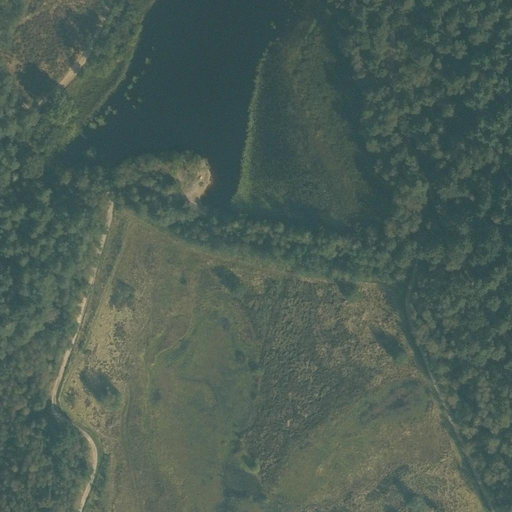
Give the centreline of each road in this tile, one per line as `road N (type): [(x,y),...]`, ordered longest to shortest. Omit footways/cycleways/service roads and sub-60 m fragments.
road 1 (track): [(81,511),(95,453),(88,437),(55,418),(48,401),(104,237),(113,186)]
road 2 (track): [(390,0),(397,112),(465,269)]
road 3 (track): [(29,109),(25,151),(39,176),(113,186)]
road 4 (track): [(29,109),(72,75),(111,0)]
